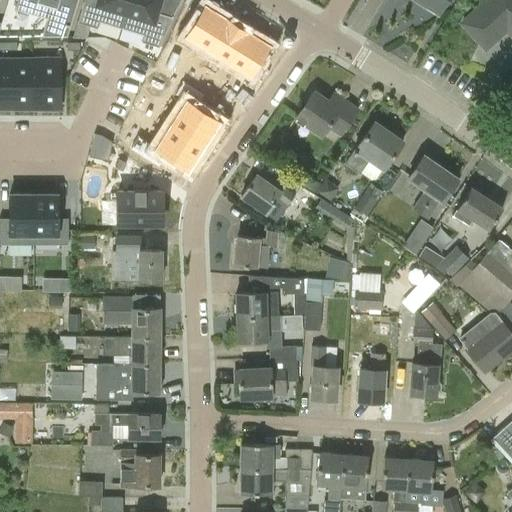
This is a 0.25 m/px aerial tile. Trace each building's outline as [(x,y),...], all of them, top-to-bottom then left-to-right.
[(20,0),(15,20),(52,32),(61,4),(70,7),(72,0),(20,0)] [(82,0),(76,22),(77,22),(90,26),(96,28),(102,9),(124,16),(129,0),(82,0)] [(129,0),(124,16),(121,28),(142,34),(140,41),(158,47),(172,17),(157,13),(161,0),(129,0)] [(445,0),(418,0),(438,12),(445,0)] [(511,0),(485,0),(462,21),(480,41),(486,47),(505,29),(511,32),(511,0)] [(178,20),(165,43),(178,51),(185,40),(205,53),(226,18),(205,5),(190,28),(178,20)] [(226,18),(205,53),(226,66),(247,31),(226,18)] [(77,22),(72,36),(87,37),(90,26),(77,22)] [(247,31),(226,66),(246,78),(239,89),(253,97),(266,75),(254,67),(269,44),(247,31)] [(16,41),(4,41),(4,49),(16,49),(16,41)] [(79,41),(67,42),(67,50),(79,49),(79,41)] [(31,59),(4,59),(5,108),(31,108),(31,59)] [(59,59),(31,59),(31,108),(59,108),(59,59)] [(185,100),(170,123),(204,145),(220,121),(197,106),(205,94),(183,80),(174,93),(185,100)] [(295,116),(322,135),(328,125),(340,133),(357,108),(340,96),(335,104),(313,90),(295,116)] [(374,120),(354,147),(345,162),(359,172),(360,171),(374,181),(383,168),(403,140),(374,120)] [(145,139),(136,152),(158,166),(166,154),(189,169),(204,145),(170,123),(155,146),(145,139)] [(94,134),(89,156),(108,160),(112,142),(101,136),(94,134)] [(423,153),(408,176),(404,181),(422,193),(412,207),(427,218),(440,199),(442,200),(458,178),(423,153)] [(241,194),(266,212),(276,219),(294,194),(269,176),(266,180),(256,173),(241,194)] [(470,185),(456,207),(452,215),(469,226),(474,218),(489,228),(503,206),(470,185)] [(346,229),(353,219),(304,187),(295,199),(313,211),(315,208),(346,229)] [(117,191),(117,223),(161,223),(161,191),(144,191),(144,188),(133,188),(133,191),(117,191)] [(366,217),(378,198),(365,189),(352,208),(366,217)] [(93,191),(92,226),(107,226),(108,192),(93,191)] [(0,243),(33,244),(33,193),(9,193),(9,218),(0,217),(0,243)] [(33,193),(33,244),(68,244),(68,218),(57,218),(57,193),(33,193)] [(420,217),(414,227),(426,235),(432,225),(420,217)] [(237,234),(234,264),(256,266),(267,267),(267,263),(271,263),(274,263),(276,246),(278,230),(265,229),(265,236),(259,236),(237,234)] [(162,249),(139,248),(139,235),(116,235),(116,249),(111,253),(111,278),(139,278),(162,279),(162,249)] [(496,314),(501,307),(511,320),(511,305),(508,300),(511,294),(511,248),(499,237),(476,265),(470,259),(448,279),(457,286),(458,284),(491,313),(496,314)] [(434,264),(439,253),(423,244),(417,254),(434,264)] [(456,245),(439,262),(452,274),(468,257),(456,245)] [(324,277),(347,278),(348,258),(324,258),(324,277)] [(411,312),(438,283),(411,258),(384,287),(411,312)] [(353,308),(381,310),(383,290),(373,289),(374,282),(362,282),(362,271),(355,271),(353,308)] [(0,287),(20,288),(20,275),(0,274),(0,287)] [(281,293),(306,293),(306,278),(290,278),(270,276),(260,275),(261,287),(281,286),(281,293)] [(40,289),(67,290),(67,276),(40,276),(40,289)] [(321,289),(332,290),(333,279),(306,277),(306,278),(306,293),(304,329),(319,330),(321,289)] [(234,314),(237,314),(237,316),(278,315),(277,290),(265,290),(236,291),(236,302),(233,303),(234,314)] [(102,323),(131,323),(131,335),(160,335),(160,307),(133,307),(133,296),(102,295),(102,323)] [(61,296),(48,296),(48,308),(61,308),(61,296)] [(420,311),(444,339),(455,330),(440,312),(441,311),(432,301),(420,311)] [(68,313),(67,331),(79,331),(79,314),(68,313)] [(511,345),(511,333),(496,314),(491,313),(460,338),(468,347),(466,348),(483,370),(500,357),(499,355),(511,345)] [(238,340),(267,339),(267,347),(269,347),(270,361),(296,360),(302,359),(302,345),(281,346),(280,314),(278,315),(237,316),(238,340)] [(436,393),(439,363),(440,343),(432,342),(433,328),(424,328),(424,322),(414,322),(413,340),(417,340),(416,361),(411,361),(409,391),(436,393)] [(131,335),(131,336),(103,335),(103,355),(113,354),(113,363),(160,363),(160,335),(131,335)] [(337,366),(324,365),(326,346),(310,344),(309,364),(313,364),(311,396),(335,397),(337,366)] [(385,368),(384,368),(385,353),(370,352),(369,367),(359,367),(357,399),(383,401),(385,368)] [(240,396),(271,395),(286,394),(285,381),(297,380),(296,360),(270,361),(270,366),(239,367),(240,396)] [(132,400),(133,391),(160,391),(160,363),(113,363),(113,364),(96,364),(95,399),(132,400)] [(50,383),(50,398),(81,399),(81,384),(50,383)] [(0,386),(0,398),(14,399),(14,387),(0,386)] [(0,400),(0,417),(13,418),(12,441),(30,441),(31,401),(0,400)] [(160,412),(128,412),(108,411),(108,404),(94,404),(94,424),(100,424),(100,430),(90,430),(90,445),(112,445),(112,437),(127,437),(160,437),(160,412)] [(281,444),(272,443),(240,443),(240,468),(310,469),(312,448),(285,448),(285,457),(280,457),(281,444)] [(121,448),(121,461),(121,467),(121,478),(120,484),(159,485),(159,454),(141,453),(141,448),(121,448)] [(317,483),(328,483),(326,499),(322,499),(321,511),(338,511),(340,498),(342,498),(344,453),(319,451),(317,483)] [(368,454),(344,453),(342,498),(365,500),(366,486),(368,454)] [(391,511),(404,511),(408,457),(384,455),(382,487),(393,488),(391,511)] [(444,489),(431,489),(433,459),(408,457),(404,511),(415,511),(417,504),(443,506),(444,497),(444,489)] [(453,466),(438,467),(440,482),(454,481),(453,466)] [(271,492),(271,480),(284,481),(284,508),(307,508),(310,469),(240,468),(240,492),(271,492)] [(78,494),(89,494),(102,495),(102,481),(79,480),(78,494)] [(161,511),(135,511),(121,511),(122,497),(102,497),(102,495),(89,494),(89,504),(100,504),(100,511),(114,511),(113,511),(161,511)] [(444,497),(443,506),(445,511),(460,511),(455,495),(444,497)] [(373,499),(372,511),(385,511),(387,500),(373,499)]
